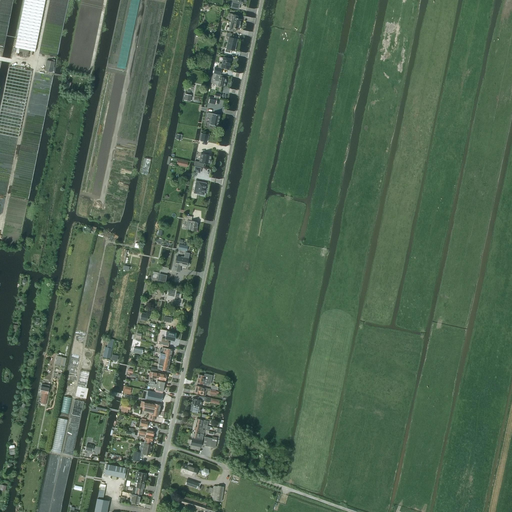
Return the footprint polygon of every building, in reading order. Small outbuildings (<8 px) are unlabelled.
[(35,52),(45,0),(24,0),(15,48),(17,48),(16,53),(28,55),(29,51),(35,52)] [(232,5),(231,8),(238,9),(239,4),(239,3),(242,4),(242,2),(243,2),(246,3),(246,0),(232,0),(233,1),(232,5)] [(231,18),(230,22),(240,25),(241,19),(239,19),(239,16),(229,14),(229,17),(231,18)] [(225,30),(233,32),(235,33),(236,29),(239,30),(240,25),(230,22),(229,28),(226,27),(225,30)] [(237,39),(229,38),(226,49),(225,49),(224,52),(230,54),(231,50),(234,51),(235,46),(236,44),(237,39)] [(228,70),(231,59),(223,58),(222,65),(219,64),(218,68),(215,68),(214,73),(220,75),(221,69),(221,68),(228,70)] [(46,60),(44,71),(53,72),(55,62),(54,62),(55,60),(51,60),(51,61),(46,60)] [(0,133),(18,138),(31,72),(9,67),(0,111),(0,133)] [(218,86),(224,87),(226,79),(223,78),(223,77),(216,75),(214,81),(219,82),(218,86)] [(207,117),(211,118),(210,125),(218,127),(220,115),(212,114),(208,113),(207,117)] [(201,153),(199,162),(204,163),(204,164),(205,164),(210,165),(210,164),(211,164),(212,160),(210,160),(211,155),(201,153)] [(147,175),(151,160),(144,158),(141,174),(147,175)] [(206,183),(196,182),(194,193),(203,195),(206,183)] [(187,221),(185,229),(196,232),(198,223),(190,221),(187,221)] [(174,267),(173,271),(179,272),(180,268),(179,268),(179,265),(181,266),(187,267),(187,266),(189,266),(189,264),(188,262),(188,259),(185,258),(184,258),(184,257),(181,256),(181,258),(177,257),(174,267)] [(176,291),(173,291),(173,289),(168,288),(166,301),(169,302),(182,304),(183,299),(180,299),(181,294),(176,293),(176,291)] [(158,344),(168,347),(168,346),(167,346),(169,340),(174,341),(176,334),(167,332),(167,331),(161,330),(158,344)] [(105,347),(102,359),(110,360),(112,349),(106,348),(105,347)] [(57,356),(55,365),(60,366),(60,365),(64,366),(66,358),(62,357),(57,356)] [(78,386),(75,396),(85,398),(86,399),(88,389),(86,388),(89,373),(80,371),(77,386),(78,386)] [(148,377),(156,379),(165,381),(167,375),(157,373),(149,372),(148,377)] [(199,375),(197,383),(206,385),(207,383),(210,384),(212,375),(204,374),(204,376),(199,375)] [(42,394),(40,403),(46,405),(50,386),(41,384),(39,393),(42,394)] [(156,388),(155,391),(162,393),(163,387),(149,384),(148,384),(148,387),(153,388),(153,387),(156,388)] [(196,386),(194,393),(202,395),(203,393),(205,393),(206,390),(207,391),(208,389),(204,388),(196,386)] [(147,399),(161,402),(163,394),(148,391),(147,399)] [(200,407),(202,400),(193,398),(192,405),(200,407)] [(143,407),(143,408),(144,408),(159,411),(160,405),(153,404),(146,402),(145,402),(143,407)] [(199,413),(200,407),(192,405),(190,411),(199,413)] [(144,408),(144,411),(150,413),(148,420),(154,421),(155,416),(158,417),(159,411),(144,408)] [(152,442),(152,440),(153,441),(153,439),(152,439),(153,436),(138,433),(137,436),(145,438),(144,443),(151,444),(152,442)] [(193,433),(191,445),(201,447),(203,435),(193,433)] [(215,448),(217,440),(212,439),(205,437),(203,445),(215,448)] [(149,455),(152,445),(144,444),(142,453),(149,455)] [(183,464),(181,472),(195,477),(197,469),(191,467),(192,464),(188,462),(187,466),(183,464)] [(106,464),(104,474),(112,476),(111,479),(116,480),(116,477),(124,478),(126,468),(106,464)] [(199,485),(199,484),(187,479),(185,485),(196,489),(198,485),(199,485)] [(206,488),(205,491),(211,494),(211,492),(213,493),(212,501),(215,502),(216,501),(221,502),(223,487),(218,486),(217,487),(213,486),(213,488),(209,487),(209,489),(206,488)] [(97,499),(94,511),(106,511),(109,501),(103,500),(104,491),(99,490),(98,499),(97,499)] [(133,503),(138,504),(140,496),(130,494),(130,497),(131,497),(130,501),(134,502),(133,503)] [(206,503),(194,500),(181,496),(179,503),(201,510),(201,511),(202,511),(203,511),(207,511),(213,511),(215,509),(206,507),(207,506),(205,506),(206,503)]
